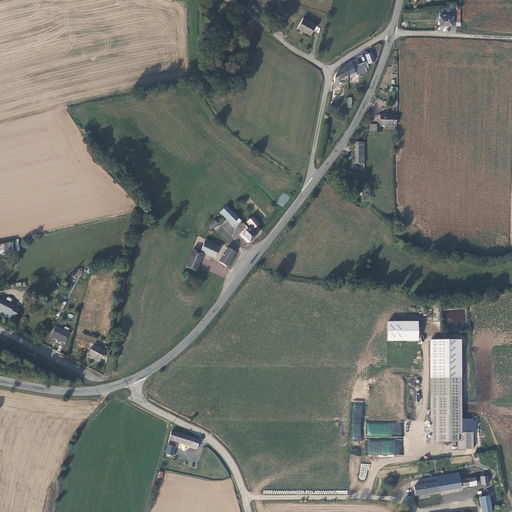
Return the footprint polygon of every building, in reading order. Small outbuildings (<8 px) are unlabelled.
[(451,17),(438,16),(438,24),(451,24),(451,17)] [(300,19),(294,28),(299,31),(300,30),(308,35),(312,26),(300,19)] [(372,52),(365,54),(368,64),(376,61),(372,52)] [(349,65),(347,61),(340,65),(341,67),(343,74),(351,71),(351,70),(349,65)] [(341,67),(334,70),(330,75),(329,81),(335,78),(334,77),(343,74),(341,67)] [(375,113),(375,122),(378,122),(378,123),(389,124),(390,114),(375,113)] [(352,141),(352,159),(352,162),(360,162),(360,141),(352,141)] [(345,183),(342,182),(342,192),(356,200),(356,194),(356,192),(345,186),(345,183)] [(229,226),(236,220),(226,209),(221,205),(215,212),(229,226)] [(247,231),(253,225),(255,224),(248,215),(246,217),(245,215),(243,215),(242,216),(243,217),(243,218),(241,220),(245,225),(236,233),(244,242),(251,235),(247,231)] [(209,219),(205,224),(208,227),(213,223),(209,219)] [(199,239),(195,251),(198,252),(209,257),(214,248),(206,245),(207,242),(199,239)] [(18,242),(0,244),(0,254),(20,252),(18,242)] [(213,262),(222,267),(230,252),(227,250),(222,247),(213,262)] [(191,273),(198,252),(195,251),(191,249),(187,248),(180,269),(185,270),(191,273)] [(210,267),(219,272),(222,267),(213,262),(210,267)] [(6,315),(13,319),(18,307),(12,304),(13,303),(0,296),(0,308),(8,313),(6,315)] [(419,321),(387,321),(387,340),(419,341),(419,321)] [(64,340),(68,332),(54,325),(50,333),(64,340)] [(99,356),(104,348),(93,342),(88,350),(99,356)] [(458,441),(461,441),(461,432),(461,418),(460,377),(430,377),(430,442),(458,441)] [(474,448),(473,432),(473,418),(461,418),(461,432),(461,441),(458,441),(458,448),(461,448),(474,448)] [(351,439),(360,440),(361,420),(357,420),(357,424),(352,424),(351,439)] [(168,442),(181,446),(183,437),(170,433),(168,442)] [(195,450),(197,441),(194,440),(183,437),(181,446),(195,450)] [(365,454),(402,455),(403,441),(365,440),(365,454)] [(170,445),(165,444),(163,452),(171,454),(172,450),(169,449),(170,445)] [(478,486),(489,484),(487,477),(482,477),(482,475),(481,474),(479,474),(478,476),(478,478),(477,478),(478,486)] [(473,487),(472,479),(457,481),(455,475),(432,479),(433,485),(410,488),(411,497),(473,487)] [(479,511),(488,511),(485,497),(476,499),(479,511)]
